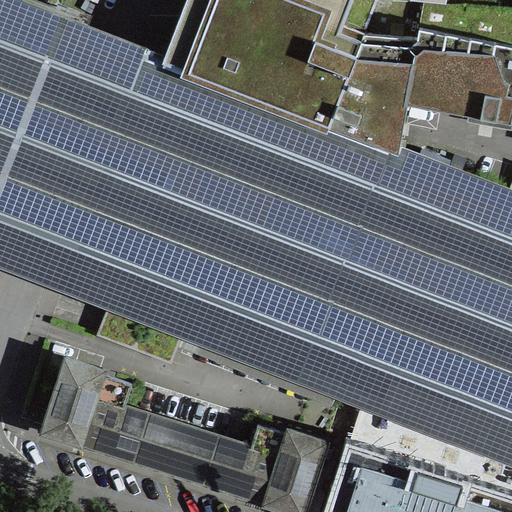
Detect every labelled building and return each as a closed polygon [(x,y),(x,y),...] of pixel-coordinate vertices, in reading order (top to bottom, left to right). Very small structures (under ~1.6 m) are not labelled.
[(184,0),(162,58),(304,113),(330,122),(365,31),(376,0),(184,0)] [(365,31),(330,122),(398,149),(398,147),(400,137),(407,99),(511,118),(511,112),(511,8),(455,4),(448,3),(446,3),(424,1),(418,36),(365,31)] [(511,454),(511,199),(400,156),(158,63),(55,24),(33,16),(22,12),(6,5),(3,4),(0,2),(0,256),(390,407),(511,454)] [(170,359),(183,326),(184,325),(113,297),(112,297),(112,298),(112,299),(100,331),(99,332),(170,359)] [(43,428),(43,429),(169,469),(173,470),(185,474),(303,511),(326,438),(289,426),(287,431),(258,422),(251,443),(125,403),(132,381),(102,372),(104,367),(66,356),(48,410),(43,428)] [(511,511),(511,480),(351,429),(324,511),(511,511)]
